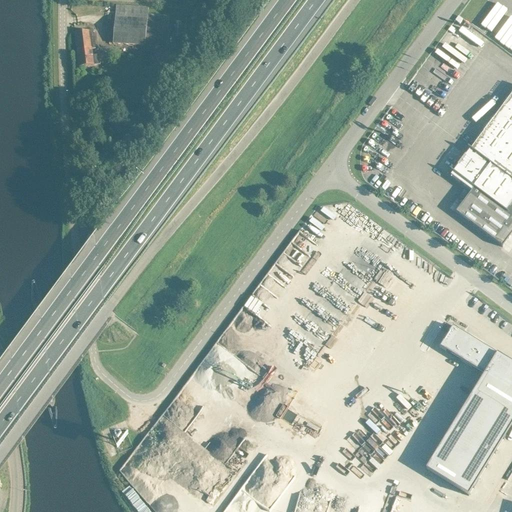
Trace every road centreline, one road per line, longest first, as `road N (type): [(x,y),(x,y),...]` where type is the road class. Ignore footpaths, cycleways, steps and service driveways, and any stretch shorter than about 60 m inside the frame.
road 1 (unclassified): [(329,173),(170,383),(155,396),(127,396),(104,376),(92,347),(67,166),(63,0)]
road 2 (unclassified): [(0,455),(355,0)]
road 3 (motorway): [(0,426),(316,0)]
road 4 (motorway): [(287,0),(0,386)]
road 5 (unclassified): [(329,173),(511,306)]
road 6 (unknown): [(347,407),(290,362),(282,341),(290,309),(340,239)]
road 7 (unclassified): [(455,0),(329,173)]
road 8 (unclassified): [(13,511),(0,352)]
road 9 (unknown): [(416,488),(432,421),(407,342)]
